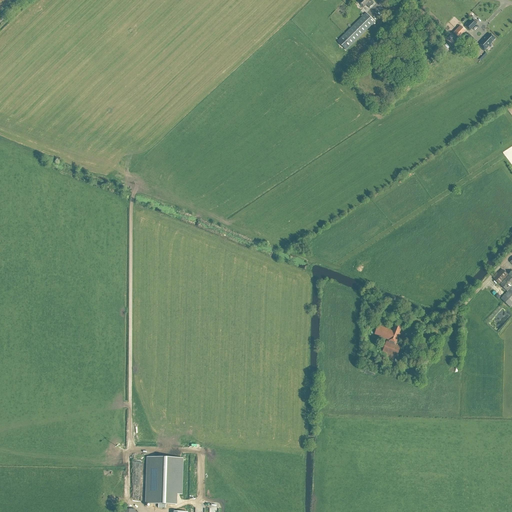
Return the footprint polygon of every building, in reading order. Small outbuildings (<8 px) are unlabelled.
[(360,0),(358,2),(364,8),(366,6),(369,8),(374,3),(372,1),(372,0),(360,0)] [(346,51),(375,22),(366,13),(337,42),(346,51)] [(470,32),(478,24),(473,19),(465,27),(470,32)] [(453,32),(458,38),(466,31),(461,25),(453,32)] [(472,46),(477,42),(468,33),(464,38),(472,46)] [(495,39),(490,34),(486,39),(486,38),(478,46),(484,51),(491,44),(491,43),(495,39)] [(445,52),(450,47),(447,44),(442,49),(445,52)] [(499,284),(508,275),(502,269),(493,279),(499,284)] [(511,270),(499,285),(507,292),(501,299),(510,308),(511,306),(511,270)] [(396,345),(400,334),(399,334),(402,328),(396,325),(393,332),(378,326),(375,334),(389,340),(389,341),(388,341),(388,342),(387,342),(382,352),(397,358),(401,348),(396,345)] [(148,457),(146,504),(158,505),(158,508),(165,508),(165,505),(175,505),(175,495),(180,495),(182,458),(148,457)]
